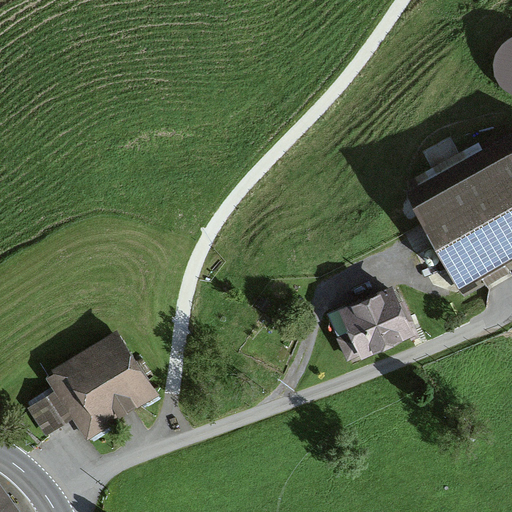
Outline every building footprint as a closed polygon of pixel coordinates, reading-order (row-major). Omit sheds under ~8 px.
[(511,104),(511,46),(493,53),(510,105),(511,104)] [(511,267),(511,154),(423,206),(473,291),(511,267)] [(407,336),(389,293),(334,315),(352,359),(407,336)] [(122,337),(50,378),(83,437),(155,396),(122,337)] [(0,511),(14,511),(0,492),(0,511)]
